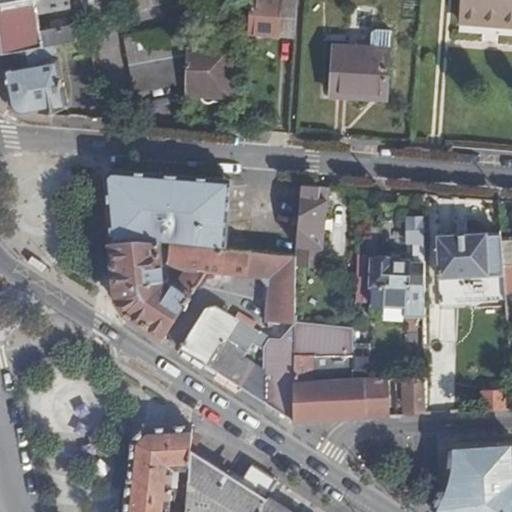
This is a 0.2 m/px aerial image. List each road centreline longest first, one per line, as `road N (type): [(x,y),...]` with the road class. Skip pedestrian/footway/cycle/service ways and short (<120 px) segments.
road 1 (residential): [(0,134),(511,177)]
road 2 (secondary): [(323,472),(0,258)]
road 3 (residential): [(323,472),(346,436),(362,428),(511,425)]
